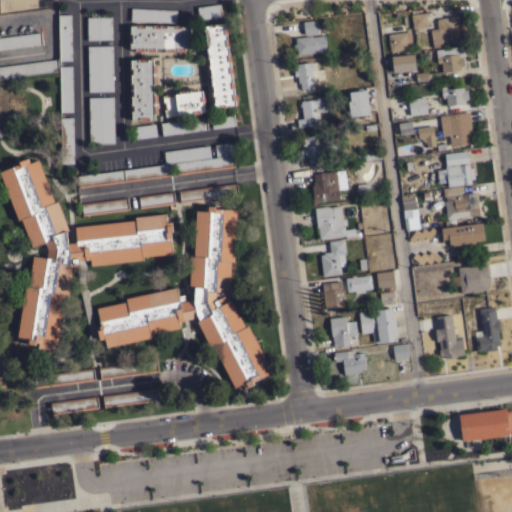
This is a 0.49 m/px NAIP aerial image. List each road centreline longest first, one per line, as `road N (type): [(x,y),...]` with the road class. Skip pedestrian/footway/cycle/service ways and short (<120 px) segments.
road 1 (residential): [(248,0),(301,411)]
road 2 (residential): [(265,128),(86,153),(80,0)]
road 3 (residential): [(301,411),(0,450)]
road 4 (residential): [(511,381),(301,411)]
road 5 (residential): [(271,171),(82,195)]
road 6 (residential): [(511,174),(489,0)]
